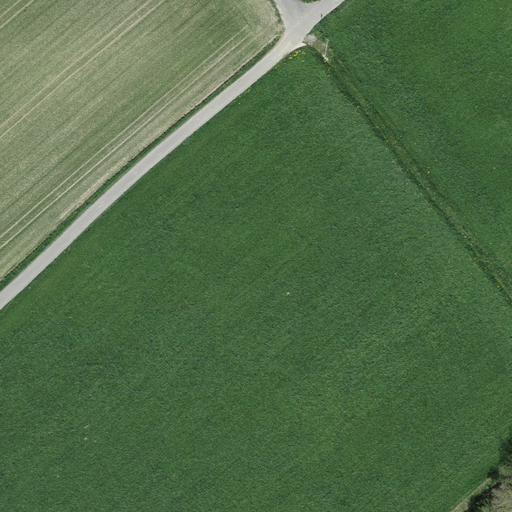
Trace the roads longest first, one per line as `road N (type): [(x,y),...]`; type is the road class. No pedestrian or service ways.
road 1 (track): [(335,0),(0,302)]
road 2 (track): [(511,279),(284,0)]
